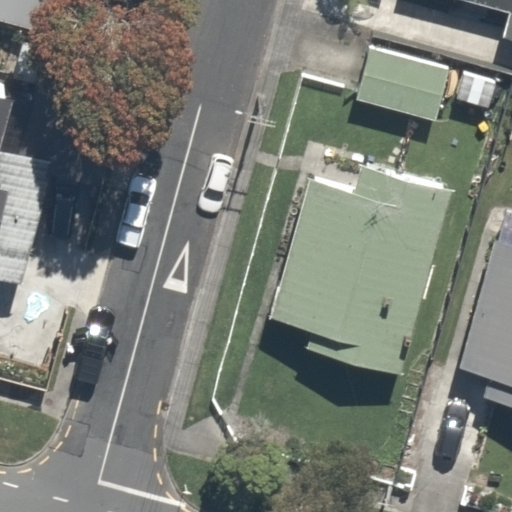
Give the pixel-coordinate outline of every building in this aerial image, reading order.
[(45,0),(0,0),(0,11),(40,22),(45,0)] [(511,0),(500,0),(507,2),(500,26),(511,28),(511,0)] [(455,58),(369,38),(355,95),(442,116),(455,58)] [(0,262),(21,268),(55,143),(0,127),(0,116),(12,73),(0,69),(0,262)] [(102,177),(121,103),(73,91),(54,164),(102,177)] [(301,338),(398,364),(450,175),(371,154),(362,185),(300,168),(263,302),(307,314),(301,338)] [(489,379),(511,384),(511,218),(496,215),(462,353),(493,361),(489,379)] [(497,385),(434,370),(415,449),(478,464),(497,385)]
